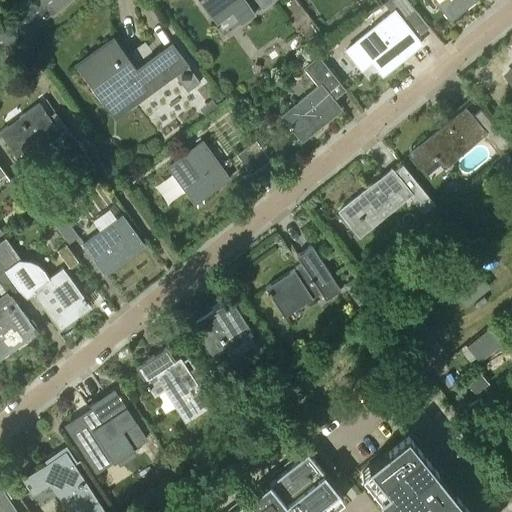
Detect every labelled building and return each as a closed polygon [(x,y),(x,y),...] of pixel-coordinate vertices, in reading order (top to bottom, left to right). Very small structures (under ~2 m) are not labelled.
[(202,0),(216,20),(226,13),(232,9),(235,13),(248,4),(245,0),(202,0)] [(421,43),(415,35),(428,25),(407,0),(387,0),(384,3),(391,12),(346,49),(359,65),(359,64),(363,68),(372,61),(383,74),(421,43)] [(444,0),(439,4),(451,19),(473,0),(444,0)] [(113,37),(77,63),(91,83),(97,78),(111,97),(104,102),(115,117),(175,73),(180,80),(193,71),(174,46),(161,55),(159,52),(136,69),(113,37)] [(133,63),(152,48),(145,40),(127,54),(133,63)] [(328,46),(318,54),(318,55),(327,65),(333,60),(333,53),(328,46)] [(318,86),(282,115),(302,140),(341,108),(334,99),(346,89),(327,65),(318,55),(303,67),(318,86)] [(206,103),(210,109),(216,105),(212,99),(206,103)] [(474,101),(410,153),(422,168),(436,157),(444,166),(483,135),(500,156),(511,147),(474,101)] [(39,102),(0,130),(0,132),(21,162),(61,133),(39,102)] [(202,140),(169,164),(196,202),(229,178),(202,140)] [(246,147),(261,166),(270,160),(256,140),(246,147)] [(251,173),(261,166),(246,147),(237,154),(251,173)] [(502,170),(511,162),(511,159),(508,154),(497,163),(502,170)] [(18,173),(33,192),(42,186),(27,166),(18,173)] [(392,168),(340,210),(352,225),(360,235),(370,226),(412,193),(392,168)] [(33,192),(18,173),(8,180),(22,200),(33,192)] [(52,199),(43,206),(52,219),(51,219),(69,243),(79,236),(52,199)] [(52,219),(43,206),(42,207),(34,213),(43,225),(51,219),(52,219)] [(83,243),(105,273),(144,244),(122,214),(83,243)] [(6,237),(0,241),(0,260),(20,288),(19,289),(25,295),(32,290),(60,328),(91,306),(63,267),(49,277),(43,268),(38,264),(29,260),(21,259),(6,237)] [(484,237),(478,242),(483,248),(489,243),(484,237)] [(57,250),(69,267),(77,261),(65,244),(57,250)] [(302,263),(265,287),(284,316),(321,292),(325,300),(341,290),(312,245),(297,255),(302,263)] [(20,288),(0,260),(0,283),(6,292),(9,296),(11,295),(19,289),(20,288)] [(473,265),(449,285),(465,304),(489,285),(473,265)] [(355,277),(344,285),(359,304),(369,297),(355,277)] [(0,357),(37,331),(16,301),(11,295),(9,296),(6,292),(0,296),(0,357)] [(214,357),(226,350),(231,358),(255,344),(250,335),(252,333),(231,299),(193,322),(214,357)] [(506,338),(495,324),(467,346),(479,360),(506,338)] [(211,405),(204,394),(210,390),(195,367),(189,371),(180,357),(175,360),(167,346),(136,366),(145,380),(155,395),(165,389),(185,421),(211,405)] [(115,392),(78,416),(90,436),(78,444),(88,459),(93,455),(99,464),(118,452),(136,440),(130,431),(138,426),(115,392)] [(471,511),(408,433),(369,464),(370,466),(386,485),(389,489),(381,495),(380,496),(389,509),(390,510),(393,508),(396,511),(471,511)] [(308,449),(229,511),(316,511),(314,509),(338,490),(339,489),(308,449)] [(100,511),(104,510),(97,498),(66,450),(58,455),(56,452),(45,459),(47,462),(23,478),(33,493),(50,482),(69,511),(100,511)] [(163,456),(157,461),(164,470),(170,465),(163,456)] [(17,511),(1,486),(0,486),(0,511),(17,511)]
